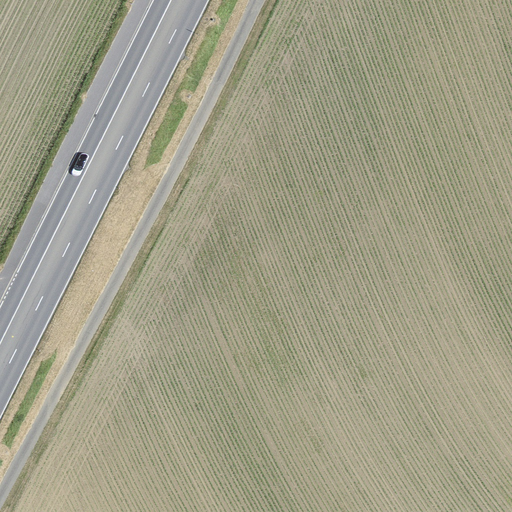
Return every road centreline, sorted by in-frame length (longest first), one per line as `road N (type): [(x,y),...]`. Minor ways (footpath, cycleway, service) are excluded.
road 1 (track): [(257,0),(0,496)]
road 2 (primary): [(181,0),(0,363)]
